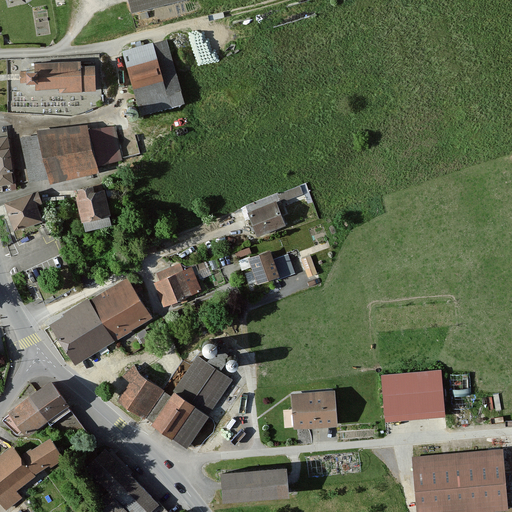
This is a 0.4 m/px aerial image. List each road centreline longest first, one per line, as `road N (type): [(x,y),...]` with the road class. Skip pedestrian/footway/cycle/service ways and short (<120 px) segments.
road 1 (unclassified): [(163,460),(511,430)]
road 2 (residential): [(248,223),(130,266),(23,325)]
road 3 (tertiary): [(41,355),(163,460)]
